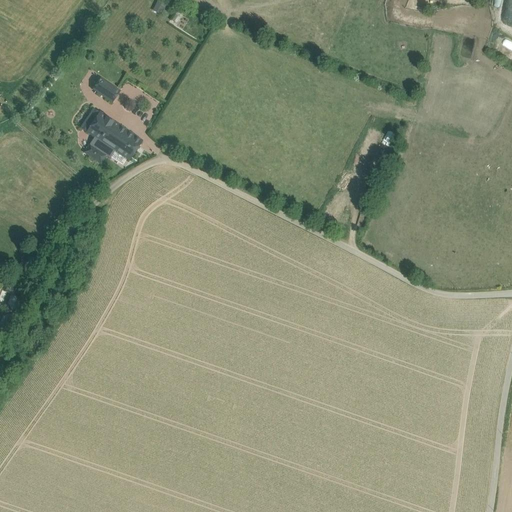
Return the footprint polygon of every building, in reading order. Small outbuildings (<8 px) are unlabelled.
[(159,0),(158,0),(153,8),(160,12),(165,4),(159,0)] [(511,18),(511,0),(504,0),(503,17),(511,18)] [(181,18),(176,15),(173,20),(178,23),(181,18)] [(120,92),(100,79),(92,90),(112,104),(120,92)] [(86,133),(99,113),(93,109),(80,129),(86,133)] [(99,113),(86,133),(94,138),(115,152),(129,162),(142,142),(99,113)] [(379,174),(393,138),(368,128),(354,164),(379,174)] [(89,145),(106,157),(110,159),(115,152),(94,138),(90,145),(89,145)] [(106,157),(89,145),(84,154),(101,165),(106,157)] [(7,287),(5,292),(13,295),(15,290),(7,287)]
